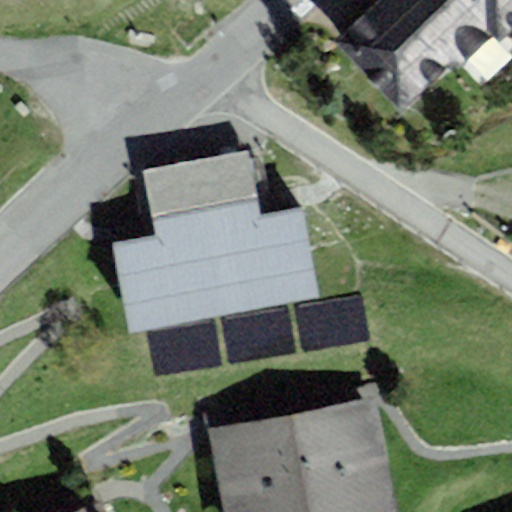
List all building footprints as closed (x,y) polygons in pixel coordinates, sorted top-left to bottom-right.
[(458,67),(492,35),(458,0),(380,0),(334,44),(400,113),(453,62),(458,67)] [(511,0),(458,0),(492,35),(498,41),(511,27),(511,0)] [(260,150),(196,161),(224,316),(319,299),(303,207),(261,215),(257,195),(268,193),(260,150)] [(129,333),(224,316),(196,161),(136,172),(144,217),(151,216),(155,237),(114,245),(129,333)] [(396,511),(376,400),(209,431),(224,511),(396,511)] [(104,511),(100,503),(78,511),(104,511)]
